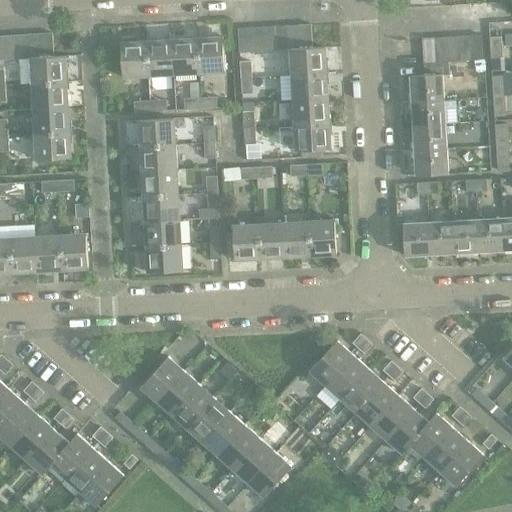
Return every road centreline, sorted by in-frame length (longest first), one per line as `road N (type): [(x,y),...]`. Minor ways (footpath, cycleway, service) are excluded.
road 1 (residential): [(33,318),(386,297)]
road 2 (residential): [(386,297),(376,265),(364,25)]
road 3 (residential): [(508,15),(364,25)]
road 4 (residential): [(386,297),(511,289)]
